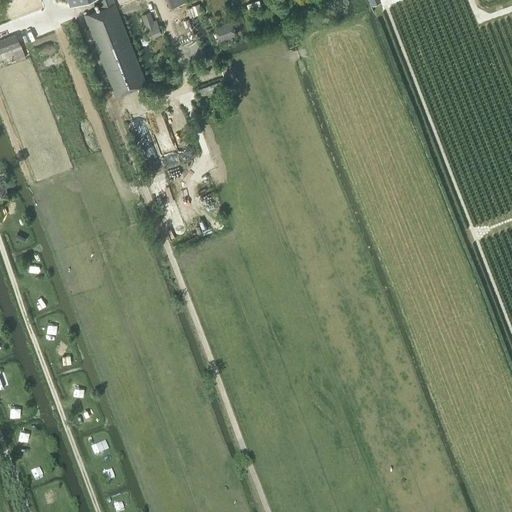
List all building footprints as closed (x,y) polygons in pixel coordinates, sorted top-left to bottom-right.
[(147,84),(115,3),(113,0),(77,0),(79,3),(85,0),(96,0),(100,9),(83,15),(115,96),(147,84)] [(259,0),(255,0),(246,3),(249,9),(261,5),(259,0)] [(202,14),(199,5),(191,8),(194,16),(202,14)] [(149,12),(141,15),(150,38),(161,34),(156,20),(153,21),(149,12)] [(231,21),(212,28),(218,43),(237,36),(231,21)] [(16,33),(0,39),(0,52),(20,45),(16,33)] [(163,179),(153,183),(169,226),(179,222),(163,179)] [(42,289),(32,293),(36,304),(46,300),(42,289)] [(55,325),(45,328),(48,337),(58,334),(55,325)] [(8,372),(0,374),(0,377),(2,384),(11,381),(8,372)] [(94,454),(108,447),(105,442),(91,448),(94,454)] [(108,482),(116,476),(111,471),(104,477),(108,482)] [(64,494),(57,497),(61,505),(68,502),(64,494)] [(120,501),(110,505),(112,511),(116,511),(123,510),(120,501)]
